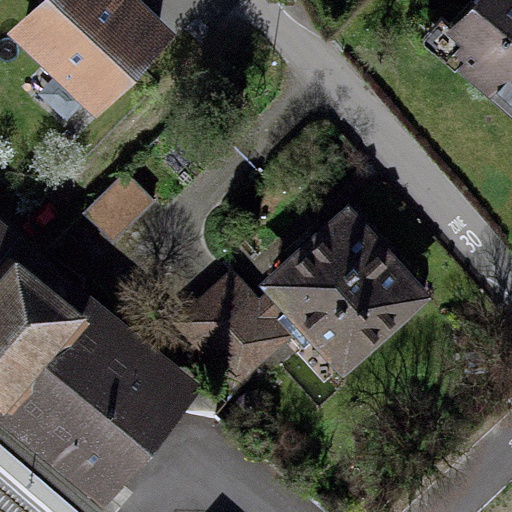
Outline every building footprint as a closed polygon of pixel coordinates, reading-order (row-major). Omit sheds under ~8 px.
[(57,0),(19,36),(108,129),(192,50),(144,0),(57,0)] [(511,0),(471,0),(438,38),(511,104),(511,0)] [(123,182),(94,214),(119,237),(148,204),(123,182)] [(352,217),(280,280),(282,283),(264,299),(233,265),(179,312),(237,377),(289,331),(298,340),(303,347),(321,331),(342,355),(416,289),(352,217)] [(11,258),(0,248),(0,381),(8,389),(110,471),(175,391),(74,308),(11,258)]
